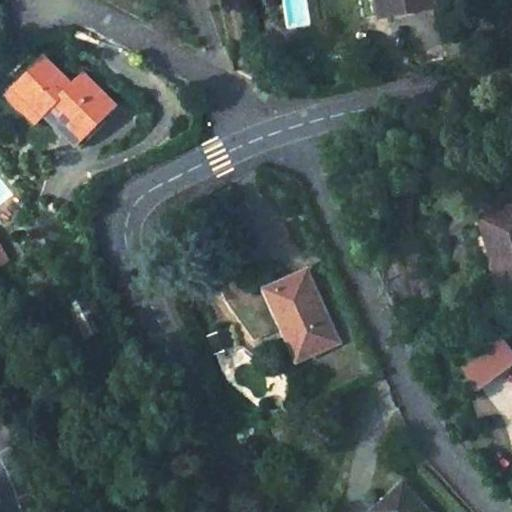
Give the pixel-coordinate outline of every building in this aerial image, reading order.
[(440,0),(397,0),(400,16),(442,9),(440,0)] [(48,58),(11,95),(39,123),(50,113),(62,102),(93,133),(105,120),(121,105),(89,72),(76,85),(48,58)] [(62,102),(50,113),(86,148),(109,124),(105,120),(93,133),(62,102)] [(511,149),(499,155),(508,178),(511,187),(511,149)] [(511,203),(481,216),(497,257),(503,254),(511,278),(511,203)] [(307,269),(274,282),(289,318),(284,320),(298,355),(336,339),(307,269)] [(242,424),(251,445),(258,443),(273,438),(260,409),(240,417),(242,424)] [(425,511),(403,486),(375,511),(425,511)]
